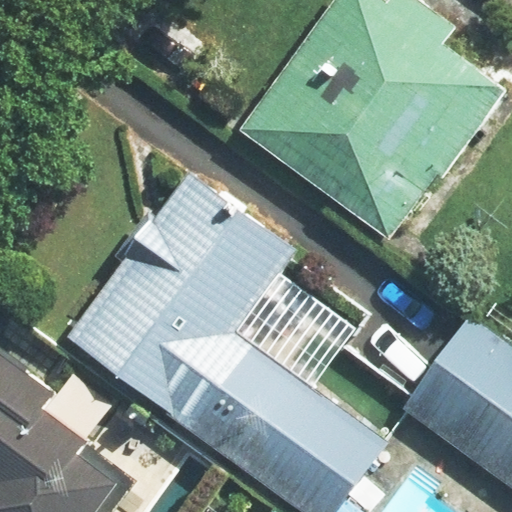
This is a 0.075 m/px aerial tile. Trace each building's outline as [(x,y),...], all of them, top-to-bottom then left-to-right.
[(511,93),(511,56),(434,0),(352,0),(259,128),(408,237),(511,93)] [(212,163),(149,247),(86,333),(327,511),(350,511),(405,437),(259,328),(321,244),(212,163)] [(336,243),(299,284),(355,336),(393,294),(336,243)] [(511,331),(487,313),(417,406),(511,477),(511,331)] [(0,338),(0,511),(124,511),(145,483),(97,449),(127,407),(10,323),(0,338)]
